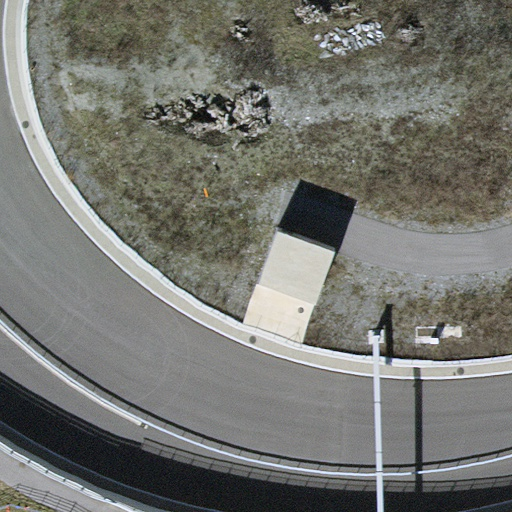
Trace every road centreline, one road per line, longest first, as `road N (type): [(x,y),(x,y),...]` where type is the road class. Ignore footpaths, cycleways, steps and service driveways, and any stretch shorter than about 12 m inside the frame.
road 1 (motorway): [(511,417),(408,425),(302,416),(195,378),(99,325),(0,229)]
road 2 (motorway): [(0,358),(150,436),(268,465),(368,470),(511,451)]
